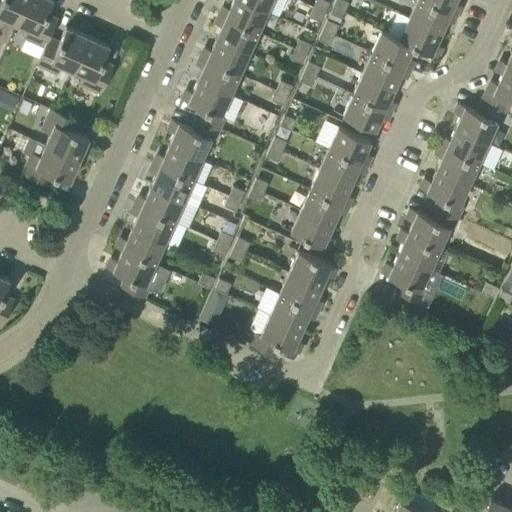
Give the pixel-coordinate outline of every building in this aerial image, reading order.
[(0,0),(0,25),(1,26),(5,17),(16,22),(26,0),(0,0)] [(52,0),(26,0),(16,22),(27,27),(24,36),(44,45),(45,46),(47,41),(55,22),(44,18),(52,0)] [(218,13),(258,30),(267,9),(245,0),(231,0),(229,7),(225,5),(221,14),(218,12),(218,13)] [(245,0),(267,9),(270,0),(245,0)] [(314,0),(312,5),(324,10),(329,0),(327,0),(314,0)] [(333,0),(331,6),(343,11),(348,1),(345,0),(333,0)] [(426,0),(415,0),(408,17),(441,31),(446,20),(450,21),(453,13),(457,15),(457,14),(426,0)] [(426,0),(457,14),(454,12),(458,4),(454,2),(454,0),(426,0)] [(324,10),(312,5),(308,15),(320,20),(324,10)] [(326,18),(337,23),(343,11),(331,6),(326,18)] [(258,30),(218,13),(217,13),(221,15),(217,23),(221,25),(216,37),(248,51),(258,30)] [(380,30),(413,45),(431,53),(438,56),(438,55),(435,54),(439,45),(435,43),(441,31),(408,17),(399,37),(381,29),(380,30)] [(321,28),(333,33),(337,23),(326,18),(321,28)] [(61,64),(72,69),(87,35),(66,26),(57,45),(47,41),(45,46),(44,45),(36,63),(57,73),(61,64)] [(333,33),(321,28),(317,38),(329,43),(333,33)] [(371,51),(407,68),(411,59),(407,58),(413,45),(380,30),(371,51)] [(87,35),(72,69),(84,74),(79,83),(100,92),(111,69),(100,64),(109,45),(87,35)] [(199,54),(203,56),(239,72),(248,51),(216,37),(211,48),(207,47),(203,55),(200,53),(199,54)] [(293,47),(305,52),(310,42),(298,37),(293,47)] [(305,52),(293,47),(289,57),(301,62),(305,52)] [(502,60),(498,69),(495,67),(494,68),(501,72),(502,70),(511,74),(511,50),(506,62),(502,60)] [(371,51),(361,72),(394,86),(399,75),(403,77),(406,69),(410,70),(410,69),(407,68),(371,51)] [(197,78),(230,93),(239,72),(203,56),(199,64),(203,66),(197,78)] [(303,69),(315,75),(319,65),(307,60),(303,69)] [(315,75),(303,69),(298,79),(310,84),(315,75)] [(511,74),(502,70),(501,72),(496,82),(493,81),(489,90),(485,88),(480,99),(504,110),(511,113),(511,74)] [(361,72),(352,93),(388,109),(392,101),(388,99),(394,86),(361,72)] [(197,116),(220,126),(224,116),(220,114),(230,93),(197,78),(192,90),(188,89),(184,98),(181,96),(180,97),(201,106),(197,116)] [(275,88),(287,94),(291,84),(279,78),(275,88)] [(287,94),(275,88),(270,98),(282,104),(287,94)] [(14,109),(20,95),(8,90),(2,104),(14,109)] [(392,111),(388,109),(352,93),(342,113),(375,128),(380,116),(384,118),(388,110),(391,112),(392,111)] [(24,98),(19,109),(27,113),(32,101),(24,98)] [(454,126),(487,141),(496,119),(499,121),(504,110),(480,99),(475,109),(457,101),(456,102),(460,104),(456,112),(460,114),(454,126)] [(50,132),(45,144),(79,159),(88,137),(69,128),(73,118),(50,107),(41,129),(50,132)] [(278,123),(290,129),(295,119),(283,113),(278,123)] [(170,144),(201,158),(210,136),(215,138),(220,126),(197,116),(192,127),(172,118),(171,119),(175,121),(171,130),(175,131),(170,144)] [(364,162),(368,154),(364,152),(370,139),(338,124),(328,145),(364,162)] [(477,161),(487,141),(454,126),(449,138),(445,136),(442,145),(438,143),(438,144),(477,161)] [(269,144),(281,150),(286,140),(273,134),(269,144)] [(79,159),(45,144),(29,137),(22,153),(29,156),(22,172),(45,182),(50,172),(69,180),(79,159)] [(157,163),(192,178),(201,158),(170,144),(168,148),(165,147),(160,156),(157,154),(156,155),(160,157),(157,163)] [(281,150),(269,144),(264,154),(277,159),(281,150)] [(468,182),(477,161),(438,144),(441,146),(437,154),(441,156),(435,168),(468,182)] [(360,171),(364,163),(367,165),(368,164),(364,162),(328,145),(319,167),(351,181),(356,170),(360,171)] [(147,183),(182,199),(192,178),(157,163),(156,166),(159,167),(157,172),(154,170),(149,179),(146,177),(145,178),(149,180),(147,183)] [(349,205),(345,203),(349,195),(345,193),(351,181),(319,167),(309,188),(345,204),(349,206),(349,205)] [(432,205),(458,216),(463,205),(458,203),(468,182),(435,168),(430,179),(427,178),(423,187),(419,185),(419,186),(437,194),(432,205)] [(250,186),(263,191),(267,181),(255,176),(250,186)] [(134,202),(138,204),(173,220),(182,199),(147,183),(145,189),(148,191),(146,195),(142,194),(138,203),(135,201),(134,202)] [(227,194),(239,200),(244,190),(232,184),(227,194)] [(263,191),(250,186),(246,196),(258,201),(263,191)] [(309,188),(299,209),(332,224),(338,211),(341,213),(345,204),(309,188)] [(239,200),(227,194),(223,204),(235,210),(239,200)] [(132,226),(164,241),(173,220),(138,204),(134,213),(137,214),(132,226)] [(453,227),(458,216),(432,205),(428,216),(410,207),(409,208),(413,210),(409,218),(412,220),(407,231),(400,228),(400,229),(403,230),(439,247),(449,225),(453,227)] [(332,224),(299,209),(290,230),(330,248),(330,247),(326,245),(330,236),(327,235),(332,224)] [(119,245),(155,261),(164,241),(132,226),(126,238),(123,237),(119,245)] [(216,239),(228,244),(232,234),(220,229),(216,239)] [(429,267),(439,247),(403,230),(399,239),(403,241),(397,253),(429,267)] [(232,245),(244,251),(249,241),(237,235),(232,245)] [(228,244),(216,239),(211,249),(223,254),(228,244)] [(144,296),(149,285),(145,283),(155,261),(119,245),(118,246),(115,244),(114,245),(122,248),(117,259),(113,257),(109,266),(106,264),(105,265),(125,274),(120,285),(144,296)] [(244,251),(232,245),(228,255),(240,260),(244,251)] [(337,267),(297,251),(288,271),(320,285),(326,273),(329,275),(333,266),(337,268),(337,267)] [(395,291),(419,302),(424,290),(420,288),(429,267),(397,253),(392,265),(388,263),(384,272),(381,270),(380,271),(400,280),(395,291)] [(201,270),(197,281),(209,286),(213,276),(201,270)] [(320,285),(288,271),(279,291),(318,309),(319,309),(315,307),(319,299),(315,297),(320,285)] [(0,274),(0,325),(1,326),(11,303),(1,298),(10,279),(0,274)] [(225,292),(230,282),(218,277),(213,287),(225,292)] [(480,291),(492,296),(497,286),(484,280),(480,291)] [(511,292),(500,288),(496,298),(508,303),(511,294),(511,292)] [(318,309),(279,291),(269,312),(302,327),(307,315),(311,316),(314,308),(318,310),(318,309)] [(302,327),(269,312),(260,333),(255,331),(250,342),(275,353),(279,343),(299,352),(299,351),(296,349),(300,340),(296,339),(302,327)] [(482,511),(506,511),(509,506),(489,497),(482,511)] [(429,511),(400,499),(394,511),(429,511)]
